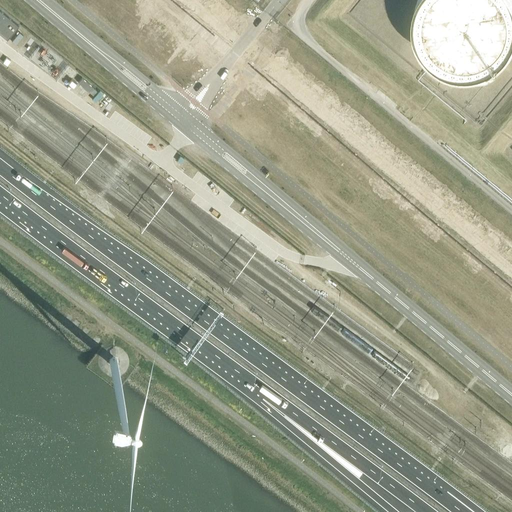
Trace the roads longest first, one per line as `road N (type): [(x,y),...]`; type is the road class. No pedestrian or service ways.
road 1 (motorway): [(443,499),(0,161)]
road 2 (unclassified): [(361,269),(65,24)]
road 3 (unclassified): [(65,24),(361,269)]
road 4 (motorway): [(0,193),(265,392)]
road 5 (track): [(288,255),(511,441)]
road 6 (motorway): [(265,392),(426,511)]
road 7 (unclassified): [(511,395),(361,269)]
road 8 (motorway): [(265,392),(393,511)]
